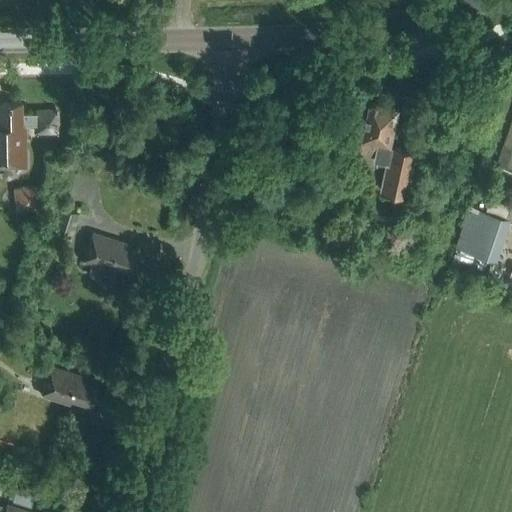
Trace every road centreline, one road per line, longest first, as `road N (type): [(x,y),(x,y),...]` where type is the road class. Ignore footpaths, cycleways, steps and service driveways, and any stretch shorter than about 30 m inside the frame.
road 1 (unclassified): [(123,511),(206,201),(219,45)]
road 2 (secondary): [(219,45),(314,35),(458,0)]
road 3 (secondary): [(0,45),(219,45)]
